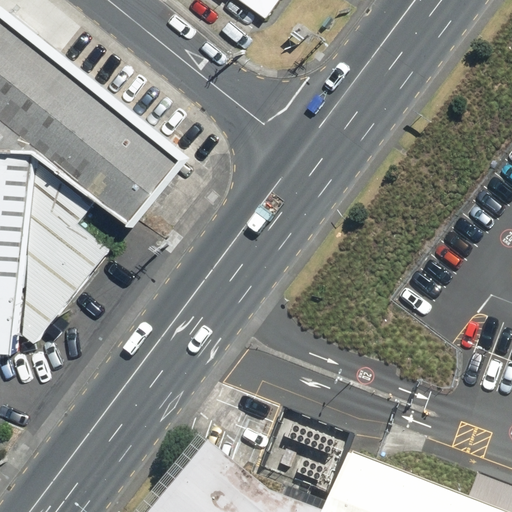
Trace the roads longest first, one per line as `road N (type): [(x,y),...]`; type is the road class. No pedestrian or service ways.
road 1 (secondary): [(310,160),(31,511)]
road 2 (unclassified): [(310,160),(113,0)]
road 3 (secondary): [(433,0),(310,160)]
